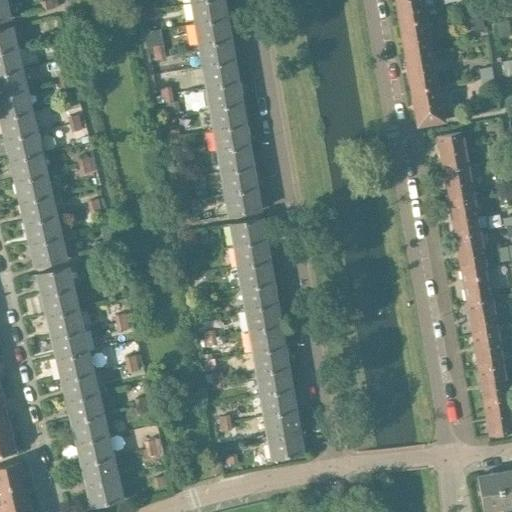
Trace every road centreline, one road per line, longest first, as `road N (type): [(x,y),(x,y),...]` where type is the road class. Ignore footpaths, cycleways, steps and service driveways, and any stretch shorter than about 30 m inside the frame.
road 1 (residential): [(251,0),(331,467)]
road 2 (residential): [(448,456),(368,0)]
road 3 (residential): [(53,511),(0,295)]
road 4 (residential): [(171,511),(331,467)]
